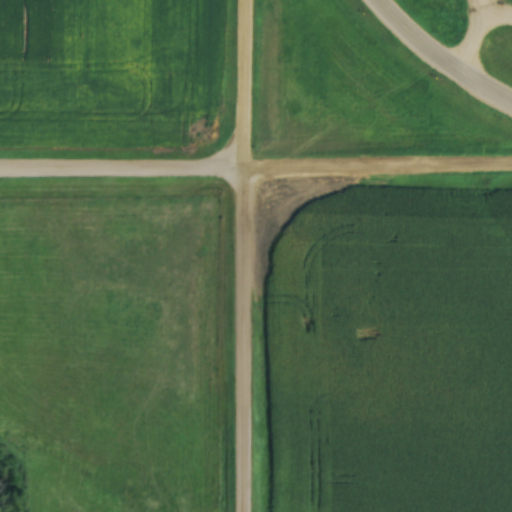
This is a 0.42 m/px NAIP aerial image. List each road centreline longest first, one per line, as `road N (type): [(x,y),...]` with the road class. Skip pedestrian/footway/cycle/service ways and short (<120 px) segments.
road 1 (residential): [(0,175),(511,169)]
road 2 (residential): [(251,511),(255,0)]
road 3 (tertiary): [(511,104),(433,55),(378,0)]
